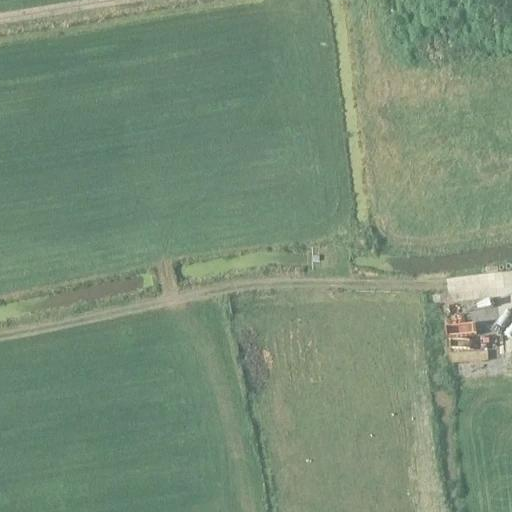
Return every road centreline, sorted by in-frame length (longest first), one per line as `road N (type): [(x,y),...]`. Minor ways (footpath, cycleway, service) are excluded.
road 1 (track): [(0,335),(265,284),(433,286)]
road 2 (track): [(0,21),(128,0)]
